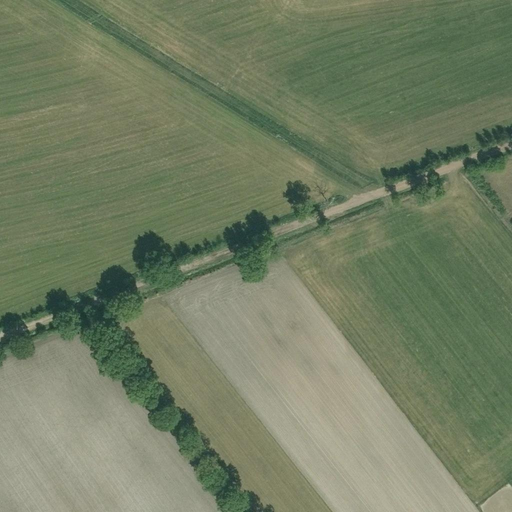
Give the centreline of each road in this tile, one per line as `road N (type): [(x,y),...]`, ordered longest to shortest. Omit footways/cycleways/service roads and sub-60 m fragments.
road 1 (track): [(375,194),(0,338)]
road 2 (track): [(375,194),(66,0)]
road 3 (track): [(511,141),(375,194)]
